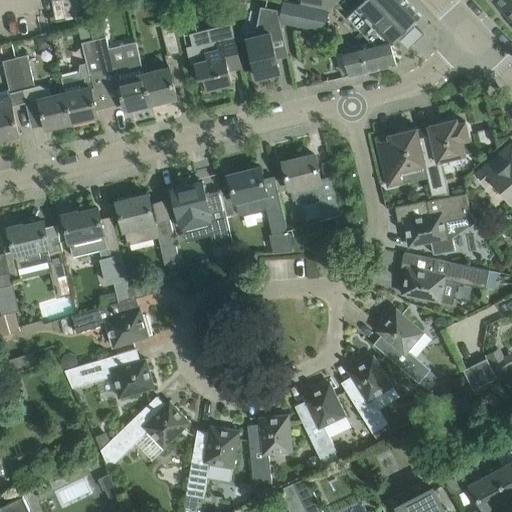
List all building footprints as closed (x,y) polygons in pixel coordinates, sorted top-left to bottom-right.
[(301,0),(301,2),(330,9),(339,0),(301,0)] [(365,0),(349,16),(372,42),(385,39),(391,44),(398,38),(400,40),(414,27),(412,24),(414,22),(411,19),(418,12),(406,0),(365,0)] [(511,0),(494,0),(511,21),(511,0)] [(300,13),(297,25),(322,31),(327,11),(302,5),(300,13)] [(283,39),(285,39),(279,16),(280,10),(261,6),(256,31),(246,33),(257,78),(280,72),(273,42),(283,39)] [(165,22),(160,23),(168,55),(181,52),(176,30),(173,20),(165,22)] [(195,63),(199,78),(204,77),(207,90),(232,84),(227,60),(238,57),(241,68),(242,68),(231,23),(190,33),(192,45),(187,46),(191,64),(195,63)] [(50,35),(37,38),(40,48),(53,45),(50,35)] [(114,68),(113,62),(106,36),(95,39),(102,71),(114,68)] [(95,39),(82,42),(88,64),(82,66),(81,75),(63,79),(63,77),(62,77),(66,93),(72,122),(98,116),(91,88),(94,87),(91,74),(102,71),(95,39)] [(372,42),(343,49),(350,76),(397,64),(391,44),(385,39),(372,42)] [(66,93),(65,93),(50,96),(49,91),(40,86),(35,87),(27,56),(16,58),(23,90),(27,89),(31,104),(40,102),(46,128),(72,122),(66,93)] [(114,68),(115,68),(125,109),(151,103),(144,73),(140,56),(113,62),(114,68)] [(23,90),(16,58),(3,61),(9,90),(10,93),(23,90)] [(177,97),(170,67),(144,73),(151,103),(177,97)] [(26,103),(23,90),(10,93),(9,90),(0,92),(0,139),(19,135),(12,106),(26,103)] [(417,130),(425,164),(432,195),(449,192),(442,160),(466,155),(463,141),(470,139),(466,121),(459,123),(457,118),(429,125),(429,127),(418,130),(417,130)] [(417,130),(418,130),(417,128),(377,138),(388,186),(403,183),(400,171),(425,164),(417,130)] [(511,142),(476,173),(486,184),(492,178),(511,202),(511,201),(511,142)] [(287,176),(275,179),(278,189),(278,191),(290,189),(293,200),(322,193),(328,217),(328,218),(341,214),(334,185),(332,176),(321,179),(315,154),(283,162),(287,176)] [(260,167),(229,175),(238,213),(269,206),(275,233),(288,231),(287,229),(278,191),(278,189),(275,179),(275,177),(263,180),(260,167)] [(173,189),(172,189),(179,218),(180,217),(182,227),(211,220),(216,239),(232,235),(224,205),(221,190),(206,193),(203,181),(202,182),(173,189)] [(409,246),(431,241),(434,254),(455,250),(453,237),(448,238),(444,219),(470,214),(466,193),(396,207),(398,221),(407,220),(408,227),(406,229),(409,246)] [(161,234),(168,264),(180,261),(170,219),(155,222),(148,194),(117,202),(124,230),(127,242),(161,234)] [(230,194),(222,196),(224,204),(227,216),(235,214),(230,194)] [(115,283),(127,279),(116,236),(106,238),(98,208),(78,213),(77,211),(63,215),(73,257),(100,250),(108,282),(114,281),(115,283)] [(61,295),(72,293),(62,249),(51,252),(44,221),(23,226),(23,224),(9,228),(19,270),(53,262),(61,295)] [(498,234),(492,240),(497,245),(502,246),(506,242),(505,238),(503,235),(498,234)] [(0,286),(13,283),(6,253),(0,254),(0,286)] [(404,253),(401,267),(410,269),(409,276),(406,277),(402,294),(441,301),(445,280),(486,288),(490,270),(404,253)] [(128,287),(127,279),(115,283),(120,301),(72,316),(77,333),(107,324),(114,347),(149,336),(144,319),(141,318),(139,310),(141,310),(141,308),(140,308),(136,296),(132,298),(129,287),(128,287)] [(511,295),(498,303),(506,319),(511,315),(511,295)] [(374,344),(419,383),(428,391),(439,378),(430,371),(431,369),(409,350),(425,332),(397,308),(385,322),(386,324),(380,331),(378,329),(377,330),(382,334),(374,344)] [(15,311),(0,315),(0,333),(1,337),(21,331),(15,311)] [(141,360),(137,348),(65,370),(73,388),(113,376),(119,397),(155,387),(150,370),(147,369),(144,361),(147,360),(146,359),(141,360)] [(486,355),(487,356),(498,378),(511,371),(511,353),(506,357),(501,348),(486,355)] [(393,431),(388,424),(373,399),(393,386),(374,355),(359,364),(359,367),(352,372),(350,370),(349,371),(352,376),(341,382),(373,433),(377,440),(393,431)] [(487,356),(465,367),(475,387),(497,376),(487,356)] [(455,380),(452,389),(456,398),(473,389),(465,374),(455,380)] [(304,395),(306,400),(295,406),(321,460),(337,452),(325,426),(346,415),(330,382),(314,390),(314,393),(306,397),(305,394),(304,395)] [(191,422),(178,409),(175,410),(170,404),(172,402),(170,401),(166,405),(157,396),(101,449),(109,468),(149,431),(164,447),(191,422)] [(260,417),(260,424),(248,425),(256,499),(273,491),(269,454),(293,451),(289,414),(271,416),(270,419),(262,420),(261,417),(260,417)] [(204,498),(210,463),(234,467),(240,431),(223,428),(221,430),(212,429),(213,426),(211,426),(210,432),(198,430),(186,495),(187,495),(184,508),(197,511),(199,502),(203,503),(204,498)] [(509,498),(511,496),(511,460),(494,470),(509,498)] [(469,487),(456,464),(441,472),(454,495),(469,487)] [(485,511),(509,498),(494,470),(470,483),(485,511)] [(324,511),(308,476),(294,483),(298,492),(307,511),(324,511)] [(382,511),(445,511),(433,490),(427,493),(421,483),(379,506),(382,511)] [(30,511),(31,511),(23,496),(0,507),(0,511),(30,511)] [(112,503),(110,504),(114,511),(121,511),(127,510),(121,498),(112,503)]
